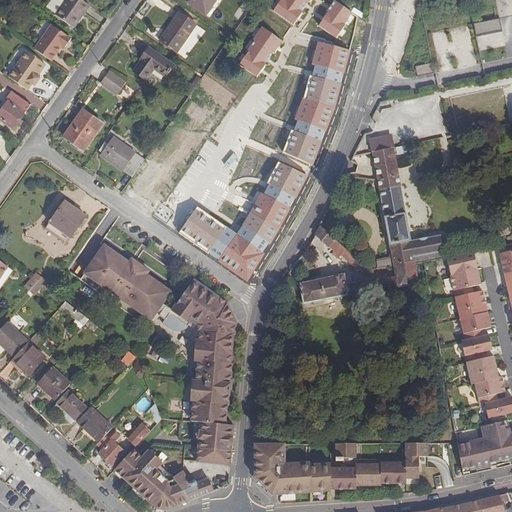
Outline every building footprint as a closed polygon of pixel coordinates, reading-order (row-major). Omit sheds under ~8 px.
[(72,27),(88,5),(80,0),(63,0),(54,14),(72,27)] [(214,0),(188,0),(187,1),(204,14),(214,0)] [(309,0),(281,0),(274,12),(293,25),(309,0)] [(352,12),(335,2),(319,26),(336,37),(352,12)] [(232,16),(239,20),(244,12),(238,7),(232,16)] [(195,25),(179,13),(160,41),(176,52),(195,25)] [(500,19),(473,23),(477,51),(504,47),(500,19)] [(60,47),(63,48),(64,49),(70,40),(50,25),(33,50),(50,62),(58,50),(60,47)] [(282,41),(262,28),(238,65),(258,77),(282,41)] [(305,101),(284,152),(313,165),(335,108),(350,50),(320,43),(305,101)] [(145,58),(135,73),(146,80),(153,70),(164,77),(173,65),(151,50),(150,51),(148,49),(143,56),(145,58)] [(36,78),(44,66),(24,52),(6,77),(26,91),(30,85),(33,87),(39,80),(36,78)] [(416,75),(429,72),(427,64),(414,67),(416,75)] [(126,82),(109,70),(101,83),(117,94),(126,82)] [(0,110),(0,120),(12,129),(23,114),(30,105),(13,93),(0,110)] [(82,110),(64,137),(82,150),(101,124),(82,110)] [(370,139),(372,152),(392,148),(390,136),(370,139)] [(144,159),(113,138),(108,146),(105,145),(100,152),(102,154),(101,156),(132,177),(144,159)] [(393,267),(414,263),(423,262),(443,258),(442,251),(443,251),(443,248),(446,247),(445,245),(444,240),(444,241),(441,241),(440,235),(410,241),(395,156),(409,153),(407,145),(392,148),(372,152),(391,258),(376,261),(378,269),(393,267)] [(218,260),(246,280),(263,253),(261,252),(268,242),(269,243),(278,229),(289,208),(288,207),(293,197),(295,198),(307,176),(278,161),(268,179),(271,180),(265,191),(262,190),(237,234),(197,207),(179,233),(208,253),(208,252),(219,259),(218,260)] [(85,216),(64,201),(46,228),(65,241),(68,236),(70,238),(85,216)] [(199,324),(202,331),(200,340),(198,340),(195,361),(199,361),(197,380),(194,380),(192,401),(194,401),(192,421),(225,424),(227,404),(228,404),(232,364),(230,363),(233,335),(235,335),(236,323),(231,323),(224,307),(223,306),(225,302),(193,280),(172,310),(162,303),(171,292),(146,274),(149,271),(131,258),(129,262),(104,245),(84,274),(151,320),(156,313),(165,319),(162,323),(170,329),(171,330),(172,330),(173,330),(174,331),(178,331),(179,331),(182,331),(183,330),(185,329),(186,329),(189,326),(193,320),(199,324)] [(511,249),(498,253),(503,275),(511,272),(511,249)] [(474,252),(446,257),(451,274),(477,268),(476,261),(473,262),(472,258),(475,258),(474,252)] [(414,263),(393,267),(395,276),(347,284),(344,274),(299,283),(304,304),(354,294),(418,284),(417,276),(414,263)] [(451,274),(450,274),(455,296),(469,293),(467,287),(481,284),(477,268),(451,274)] [(511,272),(503,275),(507,294),(511,292),(511,272)] [(29,292),(39,281),(33,277),(24,287),(29,292)] [(33,295),(43,284),(39,281),(29,292),(33,295)] [(43,284),(33,295),(34,296),(44,284),(43,284)] [(469,293),(455,296),(459,318),(474,315),(472,308),(485,305),(482,290),(469,293)] [(85,324),(89,320),(66,302),(61,307),(83,326),(85,324)] [(231,323),(236,323),(227,304),(225,302),(223,306),(224,307),(231,323)] [(474,315),(459,318),(464,339),(478,336),(477,330),(490,327),(487,312),(474,315)] [(89,320),(85,324),(90,328),(94,324),(89,320)] [(0,344),(14,357),(28,342),(7,323),(0,330),(0,344)] [(465,362),(479,358),(478,352),(491,349),(488,334),(478,336),(464,339),(460,340),(465,362)] [(28,342),(14,357),(12,360),(29,375),(44,358),(28,342)] [(128,366),(134,356),(126,351),(120,361),(128,366)] [(473,382),(484,380),(482,373),(496,370),(492,355),(479,358),(465,362),(469,383),(473,382)] [(70,384),(54,369),(39,385),(55,400),(70,384)] [(503,391),(500,376),(484,380),(473,382),(477,404),(483,403),(492,400),(490,394),(503,391)] [(57,403),(74,419),(85,407),(68,391),(57,403)] [(492,400),(483,403),(486,417),(511,411),(511,404),(510,396),(492,400)] [(74,419),(57,403),(54,407),(71,423),(74,419)] [(162,419),(155,403),(146,412),(157,423),(162,419)] [(112,428),(90,407),(77,422),(99,442),(112,428)] [(481,437),(455,443),(460,468),(471,465),(472,469),(486,466),(485,462),(484,459),(490,457),(491,461),(511,456),(511,430),(509,432),(507,427),(503,428),(502,420),(479,426),(481,437)] [(229,465),(234,425),(200,422),(197,462),(229,465)] [(135,445),(149,431),(142,425),(129,439),(135,445)] [(119,436),(115,432),(109,438),(111,440),(98,454),(111,466),(124,452),(114,443),(119,436)] [(355,467),(336,467),(332,467),(330,467),(330,462),(310,462),(310,461),(285,463),(285,443),(255,443),(255,476),(273,495),(277,495),(280,491),(283,494),(330,490),(330,485),(331,485),(335,485),(381,485),(381,484),(406,484),(406,478),(418,478),(418,456),(428,456),(428,443),(405,443),(405,462),(380,462),(380,463),(355,463),(355,467)] [(356,457),(356,443),(336,443),(336,460),(344,460),(344,457),(356,457)] [(161,511),(189,501),(174,480),(173,477),(170,475),(160,465),(163,462),(149,450),(143,457),(134,449),(128,456),(141,467),(148,459),(155,465),(135,488),(159,510),(161,511)] [(115,470),(135,488),(155,465),(148,459),(141,467),(128,456),(115,470)] [(174,480),(189,501),(213,492),(208,479),(199,482),(197,480),(193,483),(183,470),(173,477),(174,480)] [(434,476),(436,489),(444,488),(442,475),(434,476)] [(507,511),(505,504),(511,501),(511,497),(511,494),(478,501),(481,511),(507,511)] [(481,511),(478,501),(452,507),(453,511),(481,511)]
